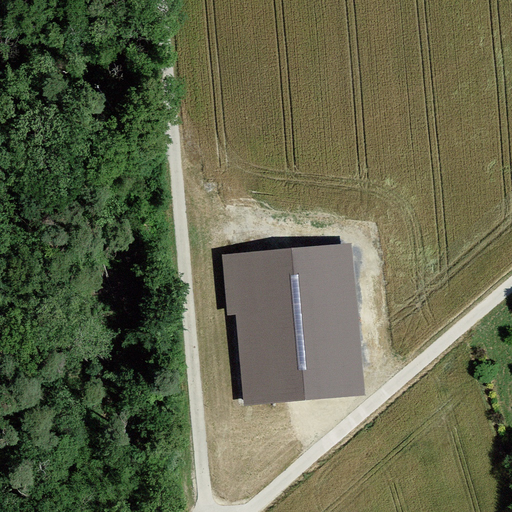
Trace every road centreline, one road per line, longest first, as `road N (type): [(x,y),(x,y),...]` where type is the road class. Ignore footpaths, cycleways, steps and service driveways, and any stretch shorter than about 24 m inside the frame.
road 1 (track): [(158,0),(206,511)]
road 2 (track): [(231,511),(262,498),(511,283)]
